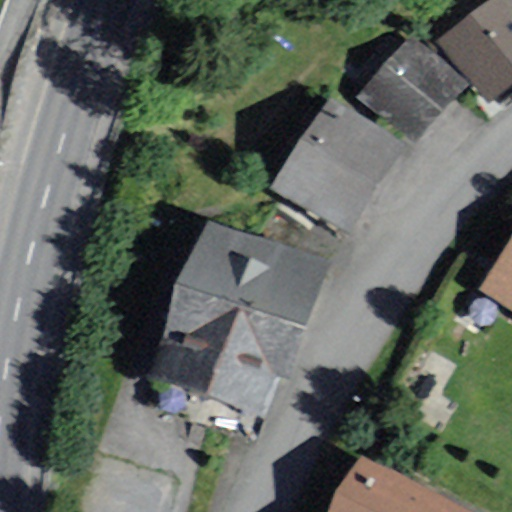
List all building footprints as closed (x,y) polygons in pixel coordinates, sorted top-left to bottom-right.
[(511,0),(496,0),(442,46),(493,105),(511,89),(511,0)] [(467,88),(411,40),(360,98),(415,147),(467,88)] [(408,153),(330,103),(272,193),(349,243),(408,153)] [(325,269),(210,225),(151,381),(266,425),(325,269)] [(511,249),(483,293),(511,312),(511,249)] [(432,511),(363,474),(342,511),(432,511)]
